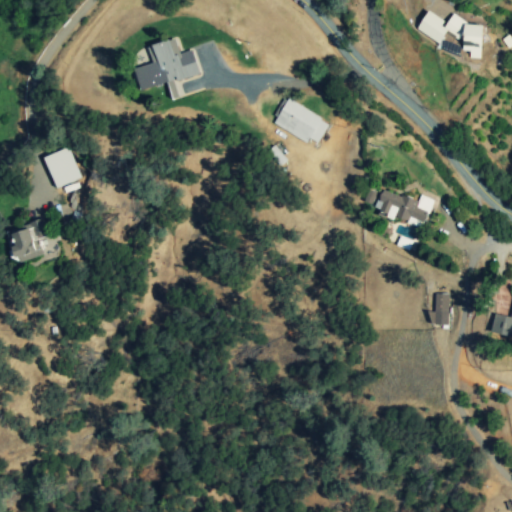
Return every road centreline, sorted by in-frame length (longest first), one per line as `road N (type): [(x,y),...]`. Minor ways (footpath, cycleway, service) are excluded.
road 1 (residential): [(511,214),(298,0)]
road 2 (residential): [(88,0),(37,67),(32,139)]
